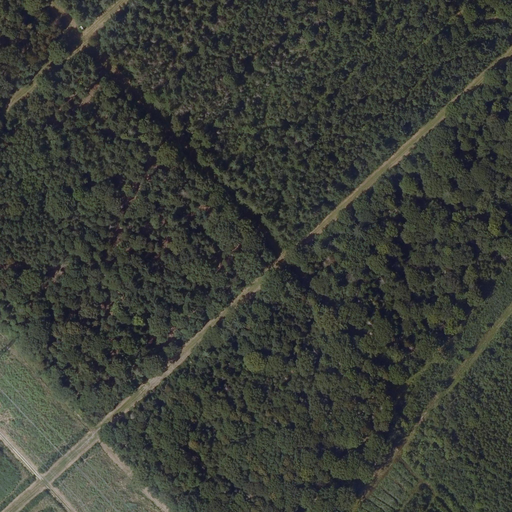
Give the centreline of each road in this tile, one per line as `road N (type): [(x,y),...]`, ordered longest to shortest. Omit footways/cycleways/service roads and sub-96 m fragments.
road 1 (track): [(511,51),(284,256),(47,0)]
road 2 (track): [(352,511),(511,315)]
